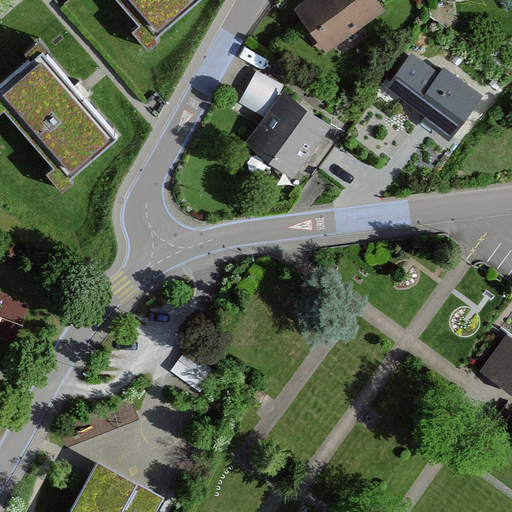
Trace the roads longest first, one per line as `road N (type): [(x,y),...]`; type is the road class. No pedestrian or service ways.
road 1 (unclassified): [(167,257),(235,235),(511,201)]
road 2 (unclassified): [(252,0),(149,182),(144,206),(167,257)]
road 3 (unclassified): [(0,474),(94,316),(167,257)]
